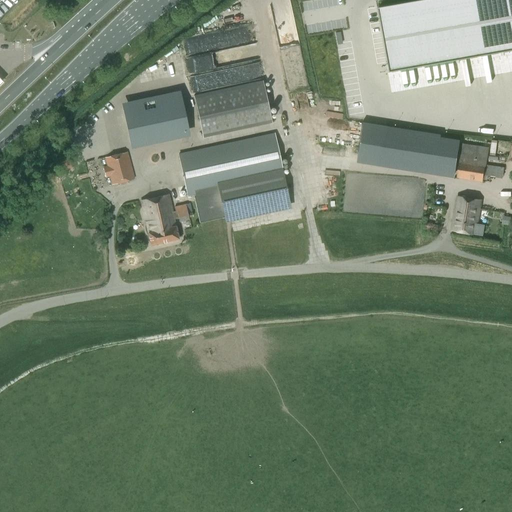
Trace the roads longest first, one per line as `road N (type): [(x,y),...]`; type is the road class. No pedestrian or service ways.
road 1 (unclassified): [(511,281),(353,268),(272,272),(63,300),(0,322)]
road 2 (trunk): [(0,146),(165,0)]
